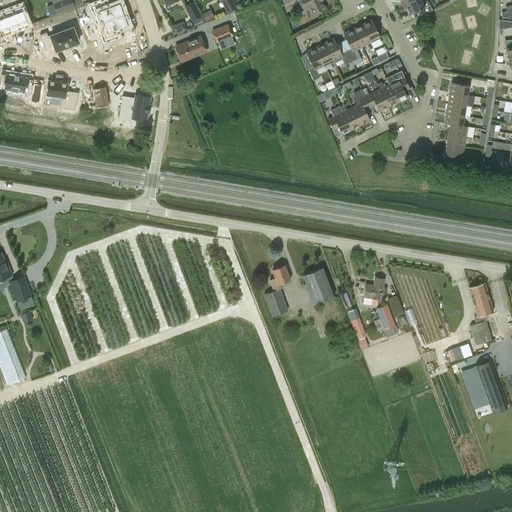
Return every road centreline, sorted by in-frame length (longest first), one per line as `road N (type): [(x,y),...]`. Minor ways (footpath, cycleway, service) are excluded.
road 1 (unclassified): [(511,270),(146,209)]
road 2 (residential): [(0,60),(94,74),(160,59)]
road 3 (unclassified): [(146,209),(0,185)]
road 4 (residential): [(421,116),(429,83),(380,0)]
